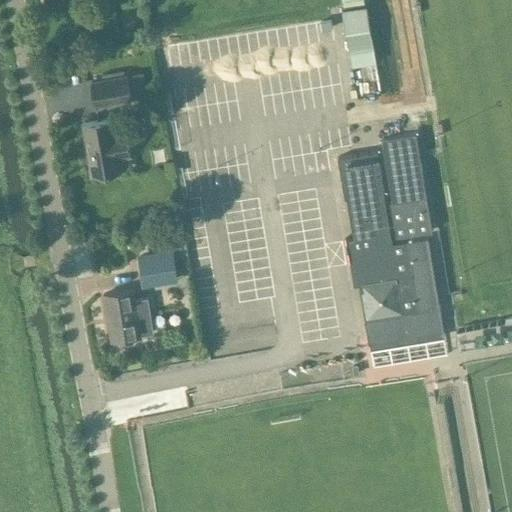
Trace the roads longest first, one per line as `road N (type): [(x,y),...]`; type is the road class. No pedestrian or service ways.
road 1 (unclassified): [(107,511),(13,0)]
road 2 (unknown): [(285,357),(256,74),(262,62),(320,42)]
road 3 (unknown): [(263,182),(204,194),(221,301)]
